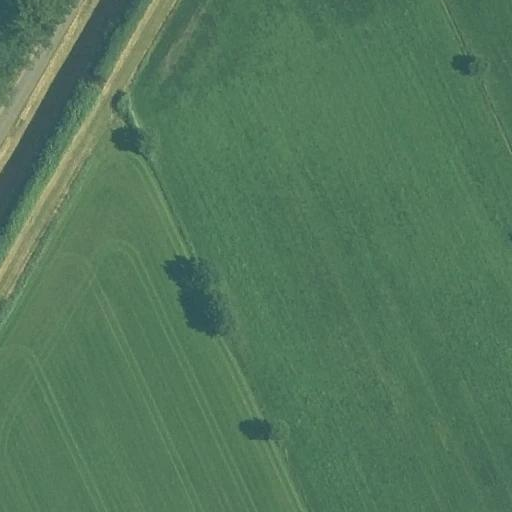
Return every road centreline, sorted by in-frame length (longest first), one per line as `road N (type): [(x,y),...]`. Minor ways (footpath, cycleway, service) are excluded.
road 1 (track): [(0,296),(171,0)]
road 2 (unclassified): [(0,129),(75,0)]
